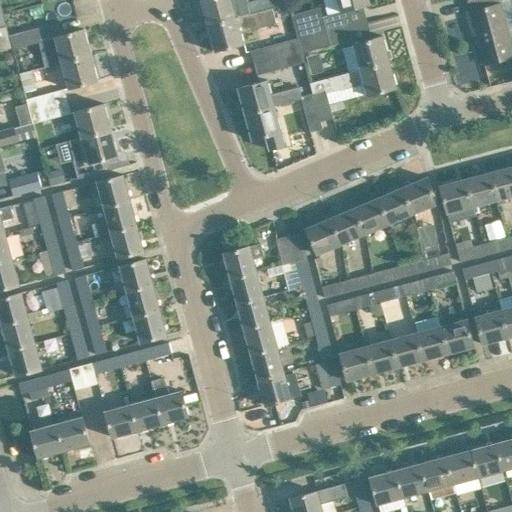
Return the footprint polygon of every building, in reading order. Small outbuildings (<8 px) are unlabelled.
[(201,0),(208,26),(238,18),(233,0),(201,0)] [(369,0),(338,0),(341,11),(341,12),(347,10),(351,9),(371,4),(369,0)] [(272,8),(238,18),(208,26),(215,52),(245,43),(242,33),(277,23),(275,15),(296,9),(294,2),(288,4),(272,8)] [(511,56),(511,47),(501,4),(471,12),(471,15),(468,16),(471,30),(475,29),(485,64),(511,56)] [(325,21),(297,29),(299,38),(300,41),(351,27),(348,15),(325,21)] [(0,27),(0,50),(11,48),(11,49),(12,49),(9,36),(6,26),(0,27)] [(46,67),(62,63),(92,55),(85,29),(50,38),(47,27),(9,36),(12,49),(39,42),(46,67)] [(300,41),(302,50),(303,54),(355,40),(351,27),(300,41)] [(354,44),(361,70),(390,62),(383,36),(354,44)] [(251,51),(254,63),(302,50),(300,41),(299,38),(251,51)] [(306,62),(303,54),(302,50),(254,63),(258,75),(306,62)] [(69,89),(79,86),(99,81),(92,55),(62,63),(69,89)] [(397,88),(390,62),(361,70),(311,83),(313,94),(321,121),(333,118),(328,101),(343,97),(341,90),(364,84),(367,96),(397,88)] [(64,89),(33,97),(31,90),(37,89),(32,70),(20,73),(25,92),(30,111),(67,101),(64,89)] [(238,88),(245,114),(275,107),(275,106),(301,99),(301,97),(303,96),(300,86),(272,94),(268,80),(238,88)] [(301,99),(302,99),(311,132),(323,129),(321,121),(313,94),(303,96),(301,97),(301,99)] [(67,101),(30,111),(33,124),(70,114),(67,101)] [(112,129),(105,104),(75,112),(81,137),(81,138),(112,129)] [(286,145),(275,107),(245,114),(252,140),(266,136),(269,150),(286,145)] [(13,129),(0,132),(0,146),(16,142),(17,144),(37,138),(37,137),(33,124),(13,129)] [(78,178),(110,170),(107,158),(119,155),(112,129),(81,138),(81,137),(68,141),(78,178)] [(511,166),(491,172),(499,199),(511,195),(511,166)] [(62,170),(47,173),(50,185),(65,182),(62,170)] [(499,199),(491,172),(466,179),(473,206),(499,199)] [(38,173),(10,180),(14,196),(42,188),(38,173)] [(104,208),(131,201),(124,174),(97,182),(104,208)] [(403,187),(414,213),(438,202),(427,177),(403,187)] [(440,186),(447,213),(450,222),(476,215),(473,206),(466,179),(440,186)] [(379,197),(390,223),(414,213),(403,187),(379,197)] [(52,194),(59,220),(71,217),(64,190),(52,194)] [(34,198),(41,224),(52,221),(45,195),(34,198)] [(355,208),(366,233),(390,223),(379,197),(355,208)] [(111,233),(138,226),(131,201),(104,208),(107,220),(93,224),(96,237),(111,233)] [(0,208),(0,235),(5,234),(2,221),(14,217),(11,205),(0,208)] [(342,244),(356,237),(366,233),(355,208),(331,218),(342,244)] [(59,220),(67,245),(78,242),(71,217),(59,220)] [(331,218),(307,228),(317,254),(342,244),(331,218)] [(41,224),(48,249),(59,246),(52,221),(41,224)] [(144,251),(138,226),(111,233),(118,259),(144,251)] [(283,265),(296,262),(307,259),(300,233),(277,239),(283,265)] [(0,261),(12,258),(5,234),(0,235),(0,261)] [(509,237),(483,244),(486,255),(511,248),(509,237)] [(78,242),(67,245),(74,270),(85,267),(78,242)] [(261,243),(224,253),(231,279),(257,272),(253,260),(265,257),(261,243)] [(483,244),(482,244),(457,251),(460,262),(486,255),(483,244)] [(48,249),(55,275),(67,272),(59,246),(48,249)] [(439,247),(424,251),(429,270),(452,264),(449,253),(441,255),(439,247)] [(423,260),(402,266),(405,277),(429,270),(424,251),(422,251),(423,260)] [(511,255),(488,262),(491,273),(499,271),(501,279),(511,275),(511,255)] [(0,290),(13,287),(19,285),(12,258),(0,261),(0,290)] [(120,266),(127,292),(153,285),(146,259),(120,266)] [(296,262),(303,286),(314,283),(307,259),(296,262)] [(489,273),(491,273),(488,262),(462,269),(465,280),(473,278),(477,292),(493,288),(489,273)] [(405,277),(402,266),(376,272),(379,284),(405,277)] [(454,271),(429,278),(432,289),(457,282),(454,271)] [(231,279),(238,304),(264,297),(257,272),(231,279)] [(376,272),(351,279),(354,291),(379,284),(376,272)] [(75,277),(82,304),(94,301),(87,274),(75,277)] [(411,295),(432,289),(429,278),(403,285),(409,306),(413,305),(411,295)] [(64,309),(76,306),(68,279),(57,282),(59,289),(36,295),(41,315),(64,308),(64,309)] [(354,291),(351,279),(323,287),(326,298),(354,291)] [(303,286),(309,310),(320,307),(314,283),(303,286)] [(133,316),(133,317),(160,310),(153,285),(127,292),(130,305),(123,306),(124,310),(125,310),(126,314),(125,314),(126,318),(133,316)] [(403,285),(379,291),(382,303),(389,301),(392,311),(409,306),(403,285)] [(356,309),(382,303),(379,291),(353,298),(356,309)] [(0,298),(0,314),(3,325),(28,319),(21,292),(0,298)] [(501,310),(509,337),(511,336),(511,296),(499,299),(501,310)] [(264,297),(238,304),(245,329),(271,323),(270,321),(264,297)] [(358,317),(356,309),(353,298),(328,305),(331,316),(336,315),(338,323),(358,317)] [(82,304),(89,329),(101,326),(94,301),(82,304)] [(83,331),(76,306),(64,309),(71,334),(83,331)] [(316,336),(316,337),(327,334),(320,307),(309,310),(312,321),(305,323),(309,338),(316,336)] [(167,335),(160,310),(133,317),(140,343),(167,335)] [(483,344),(509,337),(501,310),(475,316),(483,344)] [(418,332),(416,333),(424,360),(449,353),(442,326),(441,326),(438,316),(415,322),(418,332)] [(271,323),(245,329),(252,354),(277,347),(274,334),(285,331),(281,318),(270,321),(271,323)] [(10,350),(35,344),(28,319),(3,325),(10,350)] [(474,346),(467,319),(442,326),(449,353),(474,346)] [(101,326),(89,329),(96,354),(108,351),(101,326)] [(83,331),(71,334),(78,359),(90,356),(83,331)] [(416,333),(391,339),(399,367),(424,360),(416,333)] [(316,337),(323,362),(334,359),(327,334),(316,337)] [(391,339),(366,346),(373,373),(399,367),(391,339)] [(169,342),(142,349),(145,360),(172,353),(169,342)] [(35,344),(10,350),(16,376),(42,369),(35,344)] [(366,346),(340,353),(348,380),(373,373),(366,346)] [(277,347),(252,354),(259,380),(284,373),(277,347)] [(120,367),(145,360),(142,349),(117,356),(120,367)] [(95,374),(120,367),(117,356),(92,363),(95,374)] [(334,359),(323,362),(330,387),(341,384),(334,359)] [(98,384),(95,374),(92,363),(82,366),(87,386),(98,384)] [(87,386),(82,366),(71,369),(74,379),(76,389),(87,386)] [(47,387),(74,379),(71,369),(44,376),(47,387)] [(284,373),(259,380),(265,405),(291,398),(284,373)] [(52,402),(47,387),(44,376),(18,383),(21,394),(29,392),(32,400),(45,397),(47,403),(52,402)] [(156,398),(163,424),(189,416),(185,403),(192,401),(189,389),(169,394),(165,378),(152,381),(156,398)] [(156,398),(130,405),(137,430),(163,424),(156,398)] [(112,437),(137,430),(130,405),(106,411),(112,437)] [(56,423),(64,451),(90,444),(82,416),(56,423)] [(56,423),(31,430),(39,458),(64,451),(56,423)] [(511,438),(497,443),(504,470),(511,468),(511,438)] [(504,470),(497,443),(471,449),(479,477),(504,470)] [(446,456),(453,484),(479,477),(471,449),(446,456)] [(446,456),(421,463),(429,491),(453,484),(446,456)] [(421,463),(396,470),(404,498),(429,491),(421,463)] [(404,498),(396,470),(370,477),(378,505),(404,498)] [(370,504),(363,478),(352,481),(359,507),(370,504)] [(344,484),(290,498),(293,511),(326,511),(324,503),(348,497),(344,484)]
